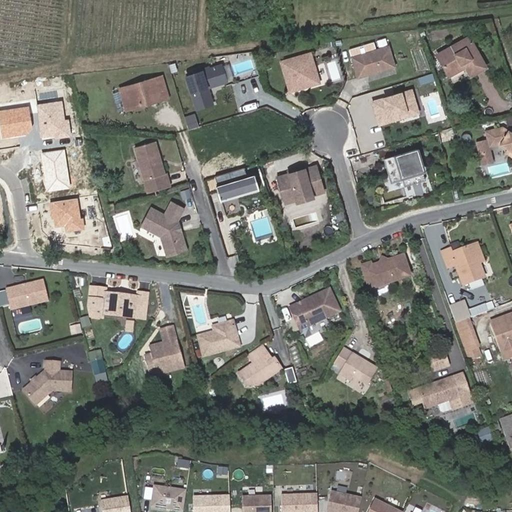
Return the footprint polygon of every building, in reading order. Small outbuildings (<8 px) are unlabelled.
[(385,39),(377,41),(379,48),(387,46),(385,39)] [(373,43),(349,50),(360,85),(397,73),(388,46),(387,46),(379,48),(375,50),(373,43)] [(438,63),(447,78),(464,69),(466,73),(471,82),(486,73),(469,45),(438,63)] [(311,61),(282,70),(291,99),(320,90),(311,61)] [(450,82),(466,73),(464,69),(447,78),(450,82)] [(208,79),(185,87),(196,117),(211,112),(206,97),(226,91),(220,75),(208,79)] [(208,77),(185,85),(185,87),(208,79),(208,77)] [(158,78),(123,88),(129,110),(140,107),(139,102),(146,99),(148,104),(165,99),(158,78)] [(427,90),(436,88),(434,80),(425,83),(427,90)] [(420,93),(427,90),(425,83),(418,85),(420,93)] [(123,112),(129,110),(123,88),(117,90),(123,112)] [(376,112),(382,131),(403,125),(401,120),(419,114),(414,97),(386,106),(387,109),(376,112)] [(419,114),(401,120),(403,125),(421,119),(419,114)] [(194,127),(185,130),(188,140),(197,137),(194,127)] [(511,142),(509,140),(488,146),(490,153),(479,156),(483,173),(487,172),(486,167),(493,165),(492,162),(503,159),(510,163),(511,164),(511,142)] [(133,156),(139,177),(142,189),(162,183),(153,150),(133,156)] [(421,155),(395,164),(398,171),(390,174),(394,188),(406,184),(408,191),(431,184),(421,155)] [(398,171),(395,164),(387,166),(390,174),(398,171)] [(483,173),(485,180),(496,177),(493,165),(486,167),(487,172),(483,173)] [(279,190),(286,216),(325,204),(317,178),(303,182),(292,186),(279,190)] [(217,199),(222,214),(260,203),(255,188),(217,199)] [(204,193),(207,203),(217,199),(214,190),(204,193)] [(191,206),(189,199),(181,201),(183,208),(191,206)] [(178,232),(184,219),(172,213),(165,226),(152,219),(142,237),(162,247),(168,266),(187,259),(182,242),(179,240),(177,235),(179,232),(178,232)] [(344,223),(334,226),(338,236),(347,233),(344,223)] [(482,252),(478,254),(484,272),(488,270),(482,252)] [(455,257),(447,260),(450,268),(454,282),(456,288),(465,286),(467,293),(488,286),(484,272),(478,254),(456,261),(455,257)] [(411,287),(405,266),(373,276),(372,273),(364,276),(371,300),(411,287)] [(450,268),(439,272),(443,286),(454,282),(450,268)] [(0,305),(9,303),(5,289),(0,290),(0,305)] [(12,304),(16,324),(54,315),(50,295),(12,304)] [(94,300),(93,312),(108,314),(109,306),(109,303),(94,300)] [(299,318),(298,315),(291,318),(301,342),(309,340),(308,337),(340,323),(330,300),(303,312),(305,316),(299,318)] [(499,316),(506,313),(503,303),(496,305),(499,316)] [(108,314),(93,312),(92,319),(93,329),(105,331),(106,326),(137,331),(139,311),(109,306),(108,314)] [(149,308),(140,307),(139,311),(137,331),(145,332),(146,330),(149,308)] [(451,314),(457,331),(464,328),(471,326),(466,309),(451,314)] [(511,324),(495,331),(506,361),(511,358),(511,324)] [(471,326),(457,331),(467,360),(481,354),(471,326)] [(215,345),(200,349),(205,368),(240,358),(233,334),(214,339),(215,345)] [(167,355),(152,359),(154,366),(147,368),(151,387),(161,384),(161,386),(186,380),(180,353),(178,353),(175,340),(164,343),(167,355)] [(484,362),(481,354),(467,360),(469,367),(484,362)] [(275,369),(274,370),(269,373),(265,367),(270,363),(263,355),(248,365),(255,373),(239,384),(248,395),(261,395),(283,379),(275,369)] [(104,356),(92,357),(95,381),(106,380),(104,356)] [(379,380),(346,357),(336,372),(344,377),(341,383),(352,390),(355,386),(368,395),(379,380)] [(269,373),(274,370),(270,363),(265,367),(269,373)] [(435,382),(450,377),(446,364),(430,370),(435,382)] [(50,379),(29,400),(42,414),(58,399),(76,400),(77,381),(64,380),(65,371),(51,370),(50,379)] [(298,392),(293,378),(285,380),(289,394),(298,392)] [(432,398),(411,404),(414,414),(424,410),(427,420),(440,416),(442,423),(446,426),(475,417),(466,387),(440,395),(442,400),(434,403),(432,398)] [(511,423),(502,427),(511,457),(511,456),(511,423)] [(498,430),(493,431),(496,442),(501,440),(498,430)] [(490,440),(480,444),(483,453),(493,450),(490,440)] [(510,465),(506,452),(501,453),(504,467),(510,465)] [(180,511),(184,492),(152,487),(149,508),(177,511),(180,511)] [(323,511),(355,511),(358,500),(328,493),(323,511)] [(314,511),(314,495),(278,496),(278,511),(314,511)] [(191,511),(227,511),(227,497),(191,498),(191,511)] [(239,511),(268,511),(268,497),(239,498),(239,511)] [(99,511),(127,511),(126,498),(98,503),(99,511)] [(365,511),(394,511),(372,501),(365,511)]
